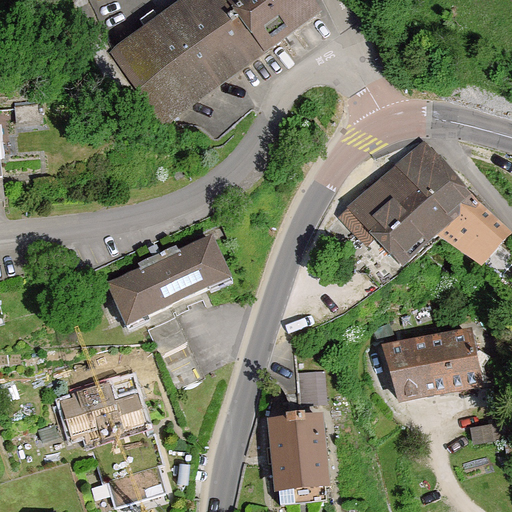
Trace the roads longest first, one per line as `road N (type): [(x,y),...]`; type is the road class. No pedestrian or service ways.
road 1 (unclassified): [(388,120),(365,65),(283,99),(237,176),(129,221),(0,234)]
road 2 (tertiary): [(219,511),(283,271),(322,181),(361,132),(388,120)]
road 3 (unknown): [(264,335),(386,277)]
road 4 (residential): [(511,221),(425,117)]
